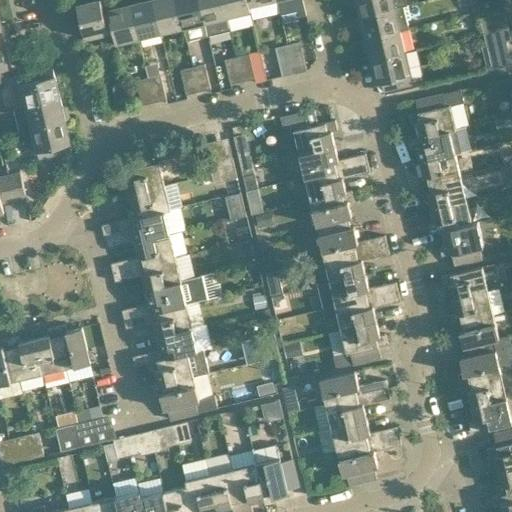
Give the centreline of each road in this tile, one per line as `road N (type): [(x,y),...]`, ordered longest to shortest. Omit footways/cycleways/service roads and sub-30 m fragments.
road 1 (residential): [(429,470),(433,448),(410,350),(423,320),(380,122),(350,93),(327,85)]
road 2 (residential): [(327,85),(141,129),(103,146)]
road 3 (residential): [(133,409),(96,254),(64,213)]
road 4 (residential): [(103,146),(88,120),(59,0)]
